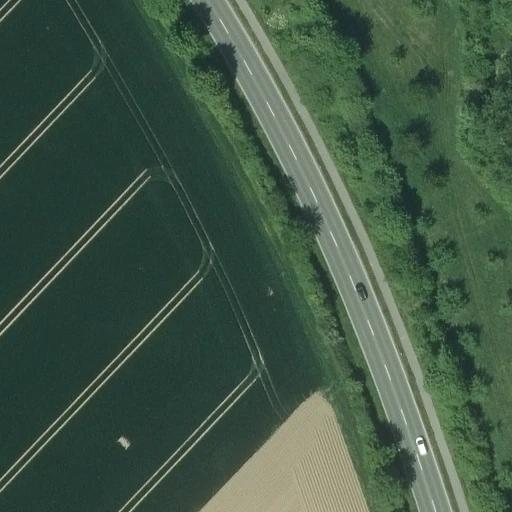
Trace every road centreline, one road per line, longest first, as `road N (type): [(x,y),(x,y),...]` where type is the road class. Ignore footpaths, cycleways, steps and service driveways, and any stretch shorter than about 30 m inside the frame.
road 1 (track): [(396,511),(340,330),(284,210),(158,0)]
road 2 (secondary): [(231,0),(299,119),(360,268),(439,511)]
road 3 (track): [(501,0),(501,127),(511,155)]
